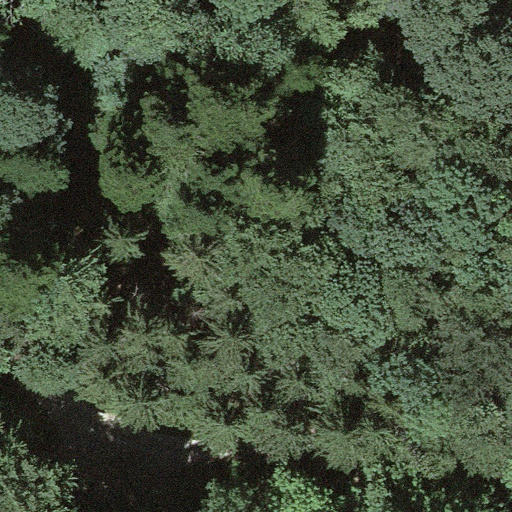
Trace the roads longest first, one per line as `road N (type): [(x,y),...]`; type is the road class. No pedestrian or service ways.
road 1 (track): [(106,448),(511,458)]
road 2 (track): [(0,335),(106,448)]
